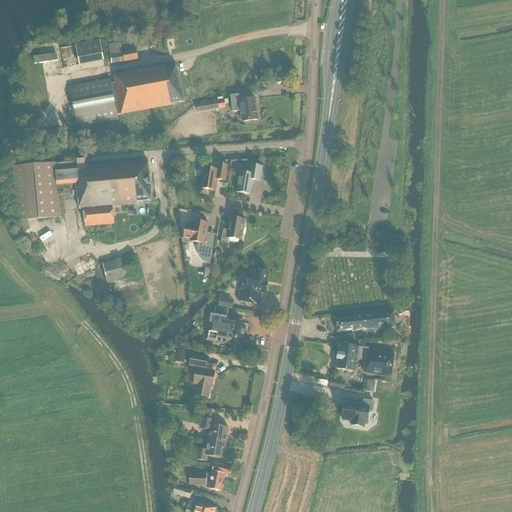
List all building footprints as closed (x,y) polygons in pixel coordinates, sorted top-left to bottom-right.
[(75,46),(79,66),(104,61),(100,41),(75,46)] [(138,60),(136,50),(122,53),(121,43),(108,45),(111,64),(124,62),(124,63),(138,60)] [(77,128),(118,121),(117,116),(171,106),(171,104),(184,102),(178,73),(177,74),(175,63),(165,65),(165,66),(114,76),(118,100),(114,100),(110,79),(70,87),(77,128)] [(241,111),(242,122),(258,120),(255,100),(244,101),(244,95),(230,96),(232,113),(241,111)] [(225,107),(224,100),(203,104),(204,112),(217,110),(216,108),(225,107)] [(137,204),(137,202),(151,201),(148,161),(87,167),(86,155),(73,156),(74,168),(55,170),(57,185),(76,184),(77,199),(78,199),(79,210),(83,209),(85,227),(114,224),(112,207),(137,204)] [(218,165),(217,171),(203,168),(200,188),(215,191),(217,180),(225,182),(228,166),(218,165)] [(250,195),(253,180),(260,182),(263,168),(250,166),(248,174),(240,173),(236,193),(250,195)] [(228,238),(242,241),(245,221),(230,218),(228,230),(223,230),(221,242),(227,243),(228,238)] [(209,265),(214,238),(207,237),(209,224),(193,222),(192,226),(186,225),(184,240),(190,241),(190,242),(199,243),(198,249),(198,252),(198,254),(198,256),(200,258),(201,260),(202,261),(203,262),(205,263),(207,264),(209,265)] [(102,265),(110,292),(140,284),(133,256),(102,265)] [(267,284),(266,284),(268,272),(256,270),(255,276),(252,276),(252,278),(242,276),(238,302),(260,306),(262,293),(266,294),(267,284)] [(218,307),(232,309),(234,301),(219,298),(218,307)] [(227,317),(228,310),(215,308),(214,315),(227,317)] [(365,330),(365,331),(395,328),(393,309),(354,313),(355,317),(336,319),(337,333),(365,330)] [(209,315),(205,339),(227,343),(226,348),(241,351),(241,349),(246,350),(248,338),(243,337),(245,327),(240,326),(241,321),(221,317),(209,315)] [(356,360),(359,360),(361,348),(340,345),(336,369),(355,372),(356,360)] [(367,351),(368,349),(361,348),(359,360),(366,361),(364,374),(391,378),(394,355),(367,351)] [(185,352),(177,350),(175,362),(183,363),(185,352)] [(212,372),(213,366),(207,365),(208,357),(191,354),(189,367),(197,368),(194,384),(198,385),(196,395),(208,397),(209,387),(211,387),(214,372),(212,372)] [(352,389),(362,390),(364,384),(353,382),(352,389)] [(375,399),(365,398),(364,405),(362,405),(362,403),(361,403),(360,404),(357,403),(357,402),(355,402),(355,404),(346,403),(346,406),(345,406),(344,415),(344,418),(354,419),(353,423),(365,425),(366,421),(369,421),(370,409),(374,409),(375,399)] [(214,419),(215,411),(208,410),(206,418),(214,419)] [(209,431),(208,441),(226,444),(229,429),(212,426),(213,421),(202,419),(200,429),(209,431)] [(224,459),(226,444),(208,441),(206,451),(197,449),(195,460),(206,462),(207,456),(224,459)] [(224,474),(230,476),(232,468),(225,466),(215,465),(213,471),(213,474),(206,473),(206,476),(190,475),(190,485),(206,486),(206,485),(209,485),(208,489),(219,492),(224,474)] [(173,494),(190,499),(192,491),(175,486),(173,494)] [(186,511),(190,511),(215,511),(216,509),(197,503),(196,505),(189,502),(186,511)]
